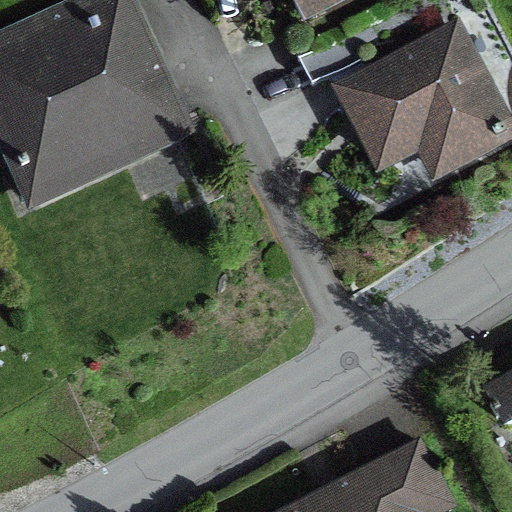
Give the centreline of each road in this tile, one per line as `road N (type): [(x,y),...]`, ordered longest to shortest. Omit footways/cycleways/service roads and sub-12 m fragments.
road 1 (residential): [(511,263),(75,511)]
road 2 (unknown): [(358,353),(194,11)]
